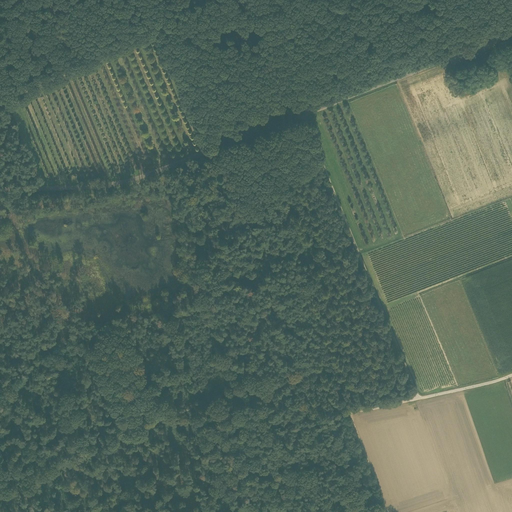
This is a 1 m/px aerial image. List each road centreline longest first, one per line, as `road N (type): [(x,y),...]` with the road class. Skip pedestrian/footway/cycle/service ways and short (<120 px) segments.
road 1 (residential): [(511,33),(117,183),(0,190)]
road 2 (track): [(57,464),(222,398),(349,411),(418,398)]
road 3 (track): [(299,116),(418,398)]
